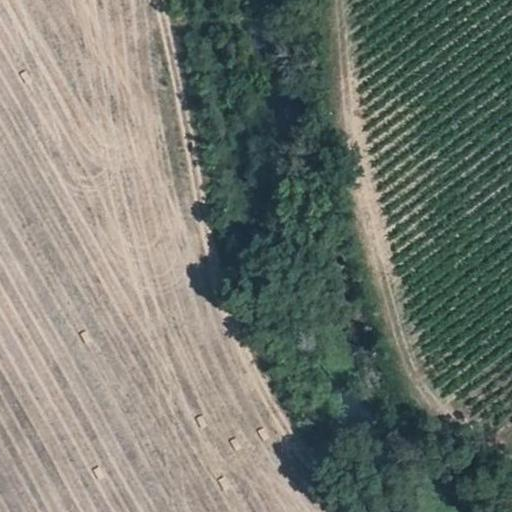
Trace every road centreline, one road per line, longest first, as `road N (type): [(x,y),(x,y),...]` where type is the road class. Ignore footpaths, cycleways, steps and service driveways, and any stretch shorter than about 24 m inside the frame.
road 1 (track): [(511,451),(436,409),(399,345),(348,139),(332,0)]
road 2 (track): [(237,308),(66,0)]
road 3 (track): [(237,308),(338,493),(359,511)]
